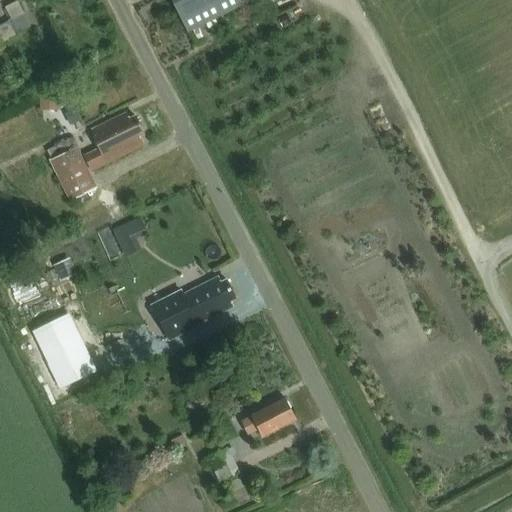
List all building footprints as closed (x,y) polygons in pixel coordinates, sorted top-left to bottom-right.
[(25,0),(20,0),(11,5),(17,17),(1,25),(8,40),(38,25),(25,0)] [(172,0),(188,32),(253,0),(172,0)] [(47,107),(64,107),(65,91),(47,91),(47,107)] [(108,163),(142,146),(138,137),(144,133),(136,117),(129,120),(126,113),(92,130),(100,148),(81,157),(72,139),(50,150),(54,159),(51,160),(71,202),(97,189),(89,172),(108,163)] [(130,237),(125,226),(114,231),(119,242),(130,237)] [(72,276),(65,261),(55,265),(62,281),(72,276)] [(183,296),(195,321),(197,325),(233,307),(230,301),(236,298),(227,280),(221,283),(218,278),(183,296)] [(420,349),(437,344),(433,330),(416,335),(420,349)] [(151,341),(154,353),(179,345),(176,333),(151,341)] [(262,437),(297,420),(286,399),(252,416),(252,417),(242,422),(248,435),(258,429),(262,437)] [(181,432),(170,438),(174,444),(184,439),(181,432)] [(210,457),(223,482),(239,474),(226,449),(210,457)]
